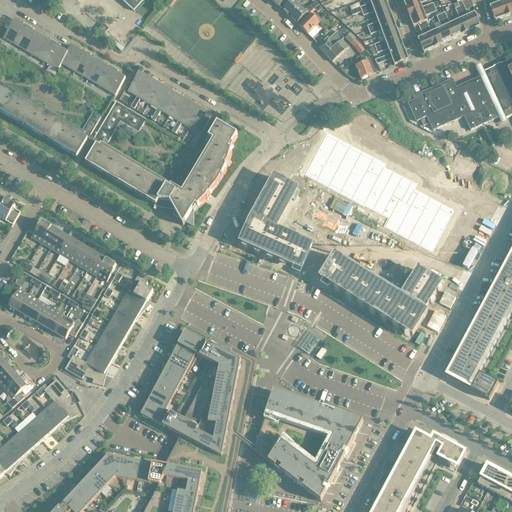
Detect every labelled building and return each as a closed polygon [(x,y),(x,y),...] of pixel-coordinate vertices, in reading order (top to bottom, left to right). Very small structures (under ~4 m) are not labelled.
[(121,0),(134,11),(143,0),(121,0)] [(301,6),(298,2),(300,0),(291,0),(282,9),(290,16),(301,5),(301,6)] [(301,5),(290,16),(297,24),(315,8),(318,12),(322,9),(316,0),(305,9),(301,6),(301,5)] [(387,2),(385,0),(370,0),(371,3),(366,5),(366,6),(351,12),(352,14),(387,2)] [(403,0),(406,8),(420,3),(419,0),(403,0)] [(505,17),(497,0),(493,0),(495,4),(490,6),(495,21),(505,17)] [(506,0),(504,1),(503,0),(497,0),(505,17),(511,14),(511,8),(508,0),(506,0)] [(422,7),(420,3),(406,8),(410,18),(435,8),(439,6),(437,1),(422,7)] [(390,11),(387,2),(352,14),(354,17),(368,11),(369,14),(374,12),(376,17),(390,11)] [(463,2),(458,3),(460,7),(471,31),(480,27),(475,13),(469,16),(463,2)] [(471,31),(460,7),(455,9),(458,14),(460,19),(455,21),(462,35),(471,31)] [(436,11),(435,8),(410,18),(413,27),(418,25),(422,23),(427,21),(425,16),(436,11)] [(379,22),(373,24),(368,26),(369,30),(394,21),(390,11),(376,17),(379,22)] [(450,24),(448,19),(445,12),(441,14),(452,40),(462,35),(455,21),(450,24)] [(311,14),(300,26),(308,34),(319,23),(311,14)] [(452,40),(441,14),(436,16),(442,28),(437,30),(443,44),(452,40)] [(14,20),(3,38),(16,45),(27,25),(24,23),(22,25),(14,20)] [(398,31),(394,21),(369,30),(371,35),(382,31),(384,36),(398,31)] [(432,33),(427,21),(422,23),(434,48),(443,44),(437,30),(432,33)] [(422,23),(418,25),(423,36),(418,39),(424,53),(434,48),(422,23)] [(27,25),(16,45),(31,54),(41,36),(33,31),(34,29),(27,25)] [(124,49),(100,27),(98,30),(121,51),(124,49)] [(385,41),(370,47),(371,50),(376,48),(377,50),(401,41),(398,31),(384,36),(385,41)] [(325,43),(321,47),(319,48),(325,55),(340,42),(342,40),(344,38),(337,32),(329,39),(328,37),(324,41),(325,43)] [(49,41),(41,36),(31,54),(44,62),(56,42),(51,39),(49,41)] [(360,43),(355,39),(351,44),(355,47),(360,54),(365,50),(360,43)] [(348,47),(342,40),(340,42),(325,55),(332,62),(348,47)] [(405,50),(401,41),(377,50),(378,53),(388,49),(391,55),(405,50)] [(61,45),(56,42),(44,62),(58,70),(62,63),(67,52),(59,47),(61,45)] [(71,46),(67,52),(62,63),(75,71),(86,52),(81,49),(80,51),(71,46)] [(362,65),(360,66),(356,67),(361,79),(373,74),(378,71),(371,55),(367,50),(360,55),(362,59),(360,60),(362,65)] [(405,50),(391,55),(375,61),(377,65),(392,59),(395,66),(409,60),(405,50)] [(90,57),(91,55),(86,52),(75,71),(88,79),(98,62),(90,57)] [(494,67),(484,71),(484,72),(491,87),(495,85),(500,96),(496,97),(497,100),(496,100),(498,105),(494,106),(497,113),(502,111),(505,119),(506,119),(511,115),(511,58),(501,64),(501,63),(493,67),(494,67)] [(107,67),(98,62),(88,79),(101,87),(113,68),(108,65),(107,67)] [(452,79),(424,92),(413,97),(415,100),(408,104),(416,122),(427,117),(433,131),(454,121),(464,117),(470,131),(498,118),(501,124),(507,122),(506,119),(505,119),(502,111),(497,113),(494,106),(498,105),(496,100),(497,100),(496,97),(500,96),(495,85),(491,87),(484,72),(484,71),(481,64),(475,67),(480,77),(456,88),(452,79)] [(113,68),(101,87),(115,95),(126,78),(117,73),(118,71),(113,68)] [(132,108),(149,79),(139,73),(128,92),(137,97),(131,107),(132,108)] [(160,85),(149,79),(132,108),(134,109),(140,99),(149,104),(160,85)] [(170,92),(160,85),(149,104),(157,109),(151,119),(153,120),(170,92)] [(0,111),(15,121),(15,122),(26,128),(27,127),(43,137),(43,138),(54,145),(55,144),(72,154),(73,152),(78,155),(88,139),(0,86),(0,111)] [(181,98),(170,92),(153,120),(155,121),(161,111),(170,116),(181,98)] [(181,98),(170,116),(178,121),(172,132),(174,133),(191,104),(181,98)] [(116,102),(93,140),(97,142),(86,162),(86,163),(85,163),(91,167),(92,166),(108,176),(108,177),(119,184),(119,183),(136,192),(135,193),(147,200),(147,199),(156,204),(172,207),(175,211),(173,215),(179,218),(183,226),(185,222),(193,227),(193,211),(197,206),(198,207),(205,199),(207,200),(210,195),(210,194),(216,186),(216,187),(223,175),(222,175),(226,166),(227,167),(230,161),(229,160),(231,150),(230,149),(233,144),(232,143),(237,135),(217,123),(209,137),(216,142),(183,196),(100,146),(104,139),(108,142),(120,122),(138,133),(146,120),(116,102)] [(191,104),(174,133),(175,134),(182,123),(190,129),(201,110),(191,104)] [(201,110),(190,129),(201,135),(212,116),(201,110)] [(90,135),(101,117),(96,113),(85,132),(90,135)] [(383,126),(372,120),(369,127),(379,133),(383,126)] [(432,249),(454,207),(414,186),(417,181),(385,164),(387,160),(327,128),(305,170),(388,215),(384,224),(432,249)] [(477,176),(472,187),(481,192),(486,181),(477,176)] [(272,229),(294,189),(272,177),(250,217),(272,229)] [(467,196),(462,204),(471,209),(476,200),(467,196)] [(6,200),(0,209),(0,217),(13,225),(20,213),(14,209),(15,206),(6,200)] [(40,224),(35,220),(28,231),(34,235),(32,238),(41,244),(51,227),(42,221),(40,224)] [(298,268),(307,247),(247,221),(238,242),(298,268)] [(51,227),(41,244),(50,249),(60,232),(51,227)] [(60,232),(50,249),(60,255),(70,238),(60,232)] [(79,244),(70,238),(60,255),(69,260),(79,244)] [(88,249),(79,244),(69,260),(78,266),(88,249)] [(88,249),(78,266),(88,271),(98,255),(88,249)] [(98,255),(88,271),(97,277),(107,260),(98,255)] [(511,257),(510,257),(506,265),(509,267),(507,271),(504,270),(499,278),(502,279),(499,285),(496,284),(492,292),(495,294),(492,298),(489,297),(485,305),(488,306),(486,311),(482,310),(478,318),(481,319),(479,324),(475,322),(471,330),(475,332),(472,337),(468,335),(464,343),(468,345),(465,350),(462,348),(457,356),(461,358),(458,363),(455,361),(450,369),(448,374),(447,375),(472,388),(471,391),(489,400),(498,384),(476,372),(511,305),(511,257)] [(117,266),(107,260),(97,277),(107,283),(117,266)] [(25,270),(29,265),(22,261),(19,267),(25,270)] [(424,317),(334,261),(322,280),(412,336),(424,317)] [(44,281),(48,274),(42,271),(38,277),(44,281)] [(401,298),(423,312),(440,285),(418,271),(401,298)] [(117,273),(113,280),(118,283),(123,276),(117,273)] [(52,277),(48,274),(44,281),(48,284),(52,277)] [(135,281),(129,291),(141,298),(147,288),(148,285),(142,282),(141,284),(135,281)] [(63,292),(65,288),(67,284),(63,282),(58,289),(63,292)] [(21,288),(15,284),(6,298),(12,301),(9,306),(19,312),(28,295),(20,290),(21,288)] [(104,296),(109,299),(113,292),(108,288),(104,296)] [(147,288),(141,298),(147,302),(153,291),(147,288)] [(129,291),(122,302),(142,313),(146,310),(151,305),(147,302),(141,298),(129,291)] [(38,301),(28,295),(19,312),(28,318),(38,301)] [(84,299),(81,303),(86,306),(91,298),(86,295),(84,299)] [(38,301),(28,318),(37,323),(47,306),(38,301)] [(122,302),(116,312),(135,323),(138,319),(142,313),(122,302)] [(47,306),(37,323),(47,328),(57,311),(58,308),(55,306),(53,309),(47,306)] [(92,316),(97,319),(101,312),(96,309),(92,316)] [(66,317),(57,311),(47,328),(56,334),(66,317)] [(116,312),(110,322),(129,333),(135,323),(116,312)] [(76,323),(66,317),(56,334),(66,340),(69,334),(75,338),(83,324),(77,320),(76,323)] [(110,322),(104,332),(123,343),(129,333),(110,322)] [(80,337),(85,340),(89,333),(84,330),(80,337)] [(181,437),(165,466),(155,464),(153,464),(108,455),(77,488),(55,511),(226,511),(241,441),(242,437),(256,362),(241,353),(233,349),(220,344),(219,345),(217,349),(213,346),(186,332),(141,415),(163,427),(165,428),(181,437)] [(104,332),(98,343),(117,354),(121,347),(123,343),(104,332)] [(98,343),(92,353),(111,364),(117,354),(98,343)] [(71,360),(65,370),(82,380),(84,376),(94,380),(93,384),(103,386),(106,375),(86,363),(75,357),(79,350),(74,347),(71,351),(68,357),(71,360)] [(92,353),(86,363),(106,375),(111,364),(92,353)] [(0,381),(13,370),(5,362),(0,367),(0,381)] [(13,370),(0,381),(0,385),(5,391),(20,378),(13,370)] [(20,378),(5,391),(8,395),(6,397),(6,402),(12,409),(23,399),(18,394),(27,387),(20,378)] [(39,390),(36,393),(40,397),(46,392),(54,402),(70,420),(80,414),(75,405),(72,406),(66,398),(70,395),(66,391),(57,380),(48,388),(45,385),(39,390)] [(255,447),(254,451),(321,502),(331,484),(340,467),(345,458),(353,442),(363,423),(274,392),(255,447)] [(28,408),(32,412),(35,410),(27,401),(21,406),(25,411),(28,408)] [(54,402),(45,410),(59,426),(70,420),(54,402)] [(45,410),(36,418),(50,434),(59,426),(45,410)] [(13,421),(9,417),(3,422),(7,427),(13,421)] [(36,418),(27,426),(41,442),(50,434),(36,418)] [(27,426),(18,434),(33,450),(41,442),(27,426)] [(443,448),(438,457),(457,467),(458,466),(462,460),(461,460),(465,453),(464,452),(458,449),(434,436),(431,441),(416,433),(412,441),(411,441),(415,443),(412,448),(408,447),(404,455),(407,457),(404,462),(401,461),(397,469),(396,469),(400,471),(397,476),(394,474),(393,475),(394,475),(389,483),(392,485),(381,506),(378,504),(373,511),(403,511),(404,510),(401,508),(406,500),(409,502),(416,487),(414,485),(436,444),(443,448)] [(18,434),(9,442),(24,458),(33,450),(18,434)] [(9,442),(1,450),(16,467),(24,458),(9,442)] [(1,450),(0,450),(0,467),(0,468),(6,474),(10,476),(16,467),(1,450)] [(496,471),(497,470),(491,467),(490,468),(488,466),(487,468),(486,467),(483,471),(484,472),(478,484),(489,490),(499,472),(496,471)] [(499,472),(489,490),(499,496),(509,478),(507,476),(507,475),(501,472),(501,473),(499,472)] [(511,477),(511,479),(509,478),(499,496),(510,502),(511,497),(511,477)]
